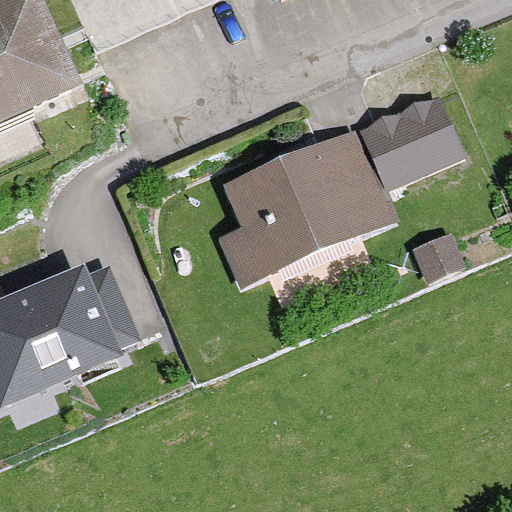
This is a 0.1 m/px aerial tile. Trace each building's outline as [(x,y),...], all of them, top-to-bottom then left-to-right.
[(73,0),(99,56),(224,0),(73,0)] [(267,0),(277,20),(322,0),(267,0)] [(0,16),(0,145),(83,108),(35,1),(0,16)] [(255,229),(230,240),(250,287),(390,227),(359,155),(352,139),(320,153),(238,188),(255,229)] [(0,308),(0,414),(2,420),(123,369),(118,358),(142,348),(107,270),(89,278),(86,271),(0,308)]
